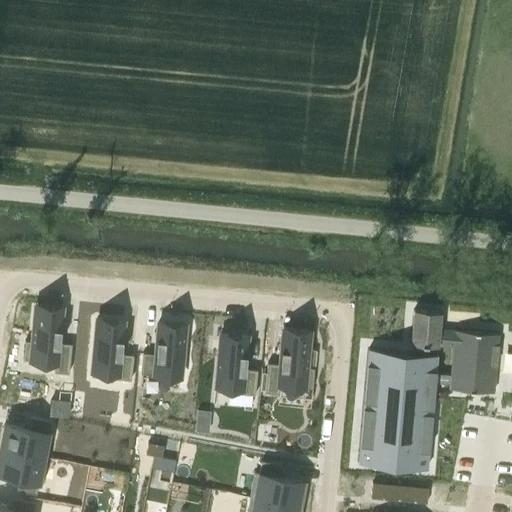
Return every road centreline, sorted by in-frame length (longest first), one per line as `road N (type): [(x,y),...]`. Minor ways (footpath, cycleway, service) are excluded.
road 1 (residential): [(324,511),(341,325),(331,310),(17,281),(0,303)]
road 2 (unclassified): [(0,193),(511,241)]
